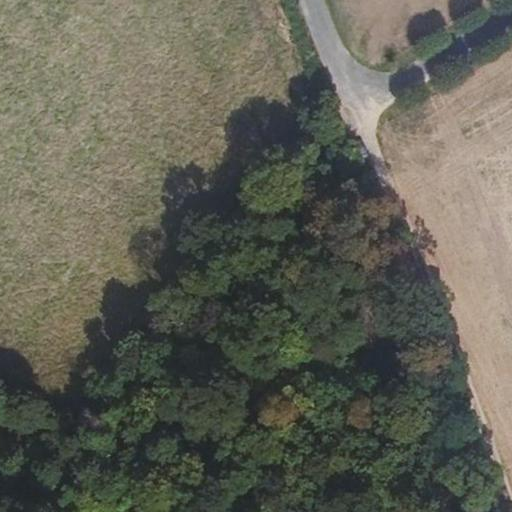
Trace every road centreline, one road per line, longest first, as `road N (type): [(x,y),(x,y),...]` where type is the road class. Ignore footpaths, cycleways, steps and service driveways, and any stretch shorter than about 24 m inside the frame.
road 1 (track): [(356,111),(511,496)]
road 2 (residential): [(313,0),(356,111),(511,15)]
